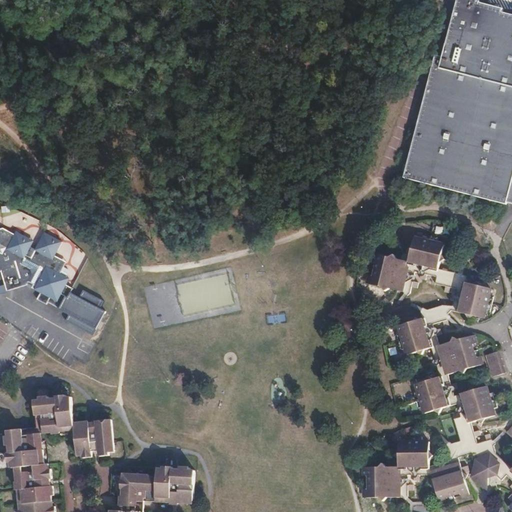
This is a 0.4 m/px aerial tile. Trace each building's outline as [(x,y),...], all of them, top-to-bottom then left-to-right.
[(511,202),(511,14),(502,12),(503,8),(478,1),(477,0),(457,0),(442,56),(434,54),(403,177),(507,203),(507,201),(511,202)] [(62,240),(50,234),(42,237),(36,248),(31,245),(31,244),(29,236),(17,229),(15,232),(4,226),(0,226),(0,269),(2,269),(7,286),(7,287),(10,287),(28,283),(29,280),(34,282),(32,286),(41,291),(37,297),(47,302),(48,300),(60,306),(59,307),(69,312),(66,318),(93,333),(106,310),(101,307),(105,299),(84,288),(80,295),(71,290),(73,287),(66,283),(63,274),(60,272),(64,265),(62,258),(55,255),(62,240)] [(388,288),(395,290),(402,291),(408,264),(436,272),(437,269),(439,262),(444,259),(441,255),(443,244),(436,242),(437,237),(423,234),(422,238),(414,237),(412,246),(407,249),(410,254),(407,262),(397,259),(392,254),(388,257),(374,253),(372,262),(376,263),(373,276),(369,275),(367,283),(382,287),(385,291),(388,288)] [(408,264),(402,291),(409,293),(411,287),(416,288),(417,282),(412,281),(414,272),(420,273),(419,279),(424,280),(426,275),(435,277),(433,284),(443,287),(441,292),(446,293),(448,288),(455,290),(453,298),(449,297),(448,300),(452,302),(451,307),(441,305),(420,312),(422,319),(424,318),(433,347),(441,377),(450,405),(455,404),(459,417),(454,419),(460,441),(445,445),(449,460),(429,466),(429,470),(399,470),(399,496),(407,496),(408,489),(412,489),(412,484),(407,485),(407,476),(414,476),(414,482),(419,481),(419,476),(431,476),(430,471),(459,463),(457,457),(470,453),(472,460),(475,460),(488,456),(496,463),(490,470),(499,479),(505,474),(511,481),(511,499),(507,505),(511,511),(511,473),(508,470),(510,468),(494,453),(490,438),(489,439),(488,433),(483,435),(484,440),(476,442),(475,436),(479,435),(478,430),(473,431),(471,422),(467,423),(459,393),(454,395),(452,389),(456,388),(455,383),(451,384),(448,374),(446,374),(438,346),(435,335),(440,334),(439,328),(434,330),(432,324),(442,321),(443,325),(447,324),(444,313),(451,310),(456,312),(464,281),(465,276),(437,269),(436,272),(408,264)] [(473,284),(464,281),(456,312),(464,314),(468,319),(472,316),(481,318),(483,311),(488,312),(491,297),(487,297),(489,288),(480,286),(476,281),(473,284)] [(0,287),(0,294),(1,294),(4,293),(7,291),(10,289),(10,287),(7,287),(7,286),(0,287)] [(267,314),(267,323),(284,322),(284,314),(267,314)] [(424,318),(422,319),(415,321),(410,318),(407,323),(398,325),(400,333),(396,334),(400,350),(405,348),(407,355),(417,352),(422,354),(425,350),(433,347),(424,318)] [(451,343),(438,346),(446,374),(448,374),(452,373),(453,376),(456,375),(456,372),(459,372),(463,373),(465,369),(481,364),(479,356),(474,358),(470,343),(475,342),(473,336),(457,340),(453,338),(451,343)] [(503,372),(497,351),(485,355),(491,376),(503,372)] [(450,405),(441,377),(432,379),(428,376),(425,381),(416,383),(418,391),(413,392),(417,407),(422,406),(424,413),(433,410),(438,413),(441,407),(450,405)] [(463,393),(459,393),(467,423),(471,422),(478,421),(476,424),(480,426),(484,419),(493,416),(491,409),(496,408),(492,391),(486,393),(484,386),(474,389),(467,386),(462,387),(463,393)] [(57,394),(57,399),(59,418),(52,419),(50,400),(50,394),(40,395),(40,398),(35,398),(38,426),(38,431),(40,431),(53,430),(53,427),(61,427),(61,429),(77,428),(79,453),(84,453),(84,455),(93,455),(93,451),(100,450),(100,454),(110,453),(110,451),(114,450),(112,417),(98,418),(99,421),(91,422),(90,420),(75,420),(73,395),(67,396),(66,393),(57,394)] [(59,418),(57,399),(50,400),(52,419),(59,418)] [(38,431),(38,426),(23,427),(24,441),(33,440),(41,440),(40,431),(38,431)] [(24,441),(23,427),(9,428),(9,433),(7,433),(8,442),(14,442),(24,441)] [(368,475),(368,481),(368,488),(363,488),(363,497),(378,497),(382,500),(387,496),(399,496),(399,470),(429,470),(429,466),(429,458),(432,455),(429,451),(429,441),(421,441),(421,436),(406,436),(406,441),(398,441),(398,451),(394,456),(399,460),(398,467),(387,467),(382,462),(377,466),(363,466),(363,474),(368,475)] [(42,447),(41,440),(33,440),(34,448),(15,450),(9,450),(9,460),(12,460),(12,466),(17,465),(18,479),(20,480),(20,487),(19,487),(21,511),(56,511),(56,503),(53,503),(53,492),(55,492),(54,483),(51,483),(51,476),(53,476),(53,466),(50,467),(49,461),(46,461),(45,447),(42,447)] [(24,441),(14,442),(15,450),(34,448),(33,440),(24,441)] [(488,456),(475,460),(471,477),(486,485),(488,471),(490,470),(496,463),(488,456)] [(430,471),(431,476),(432,480),(430,485),(434,488),(438,502),(447,499),(446,495),(459,491),(460,496),(468,493),(464,479),(468,471),(466,465),(460,467),(459,463),(430,471)] [(120,494),(120,502),(144,503),(145,498),(171,500),(171,498),(178,498),(178,501),(193,502),(195,469),(190,469),(190,466),(181,465),(181,471),(179,490),(171,489),(173,470),(173,465),(164,464),(164,466),(157,466),(157,476),(150,476),(151,473),(124,472),(124,477),(121,477),(121,486),(123,487),(123,494),(120,494)] [(179,490),(181,471),(173,470),(171,489),(179,490)] [(120,509),(144,510),(144,503),(120,502),(120,509)]
